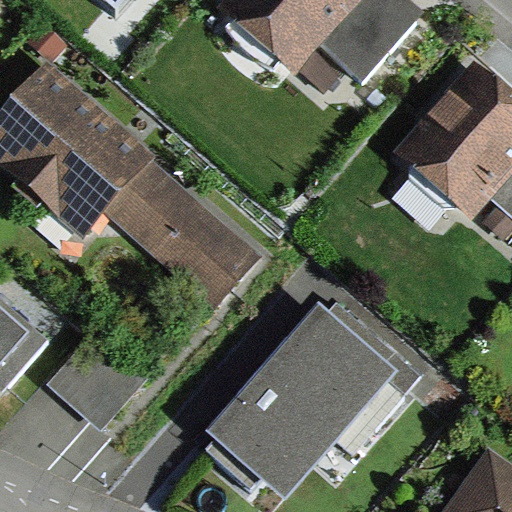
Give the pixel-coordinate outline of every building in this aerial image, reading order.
[(112,0),(131,16),(145,0),(112,0)] [(419,17),(400,0),(224,0),(213,12),(296,84),(301,78),(325,98),(343,78),(319,57),(325,51),(361,82),(419,17)] [(511,97),(477,67),(399,156),(475,221),(492,201),(511,218),(511,97)] [(263,261),(49,68),(0,122),(0,167),(83,243),(105,218),(213,315),(263,261)] [(46,342),(0,302),(0,389),(2,391),(46,342)] [(384,365),(320,310),(210,438),(285,503),(338,442),(353,454),(418,378),(392,356),(384,365)] [(100,431),(146,379),(96,335),(50,387),(100,431)] [(511,511),(511,468),(489,452),(445,511),(511,511)]
